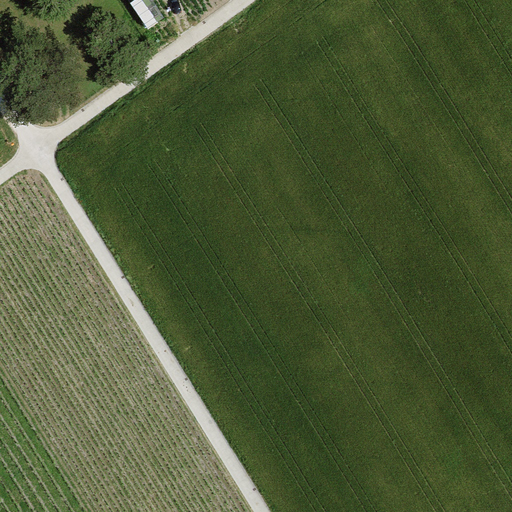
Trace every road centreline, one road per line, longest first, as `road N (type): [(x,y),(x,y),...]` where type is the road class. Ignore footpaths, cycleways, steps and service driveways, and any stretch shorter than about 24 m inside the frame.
road 1 (track): [(263,511),(38,148)]
road 2 (track): [(244,0),(38,148)]
